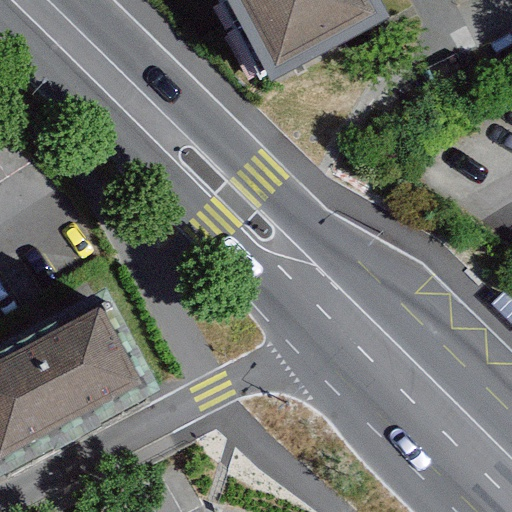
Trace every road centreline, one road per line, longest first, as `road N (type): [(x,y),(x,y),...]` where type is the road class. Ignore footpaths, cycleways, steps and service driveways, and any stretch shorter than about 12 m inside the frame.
road 1 (secondary): [(355,328),(26,0)]
road 2 (unclassified): [(0,505),(355,328)]
road 3 (secondary): [(511,494),(355,328)]
